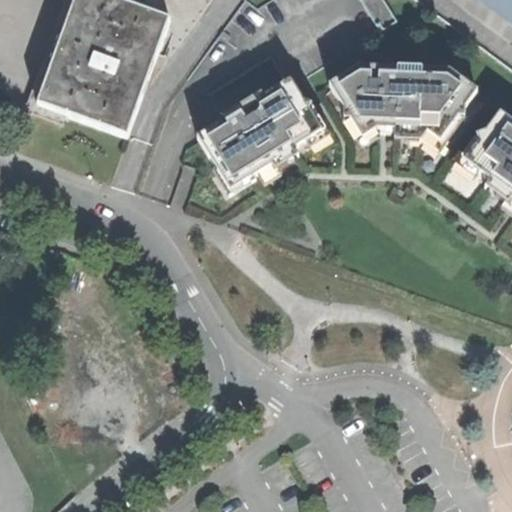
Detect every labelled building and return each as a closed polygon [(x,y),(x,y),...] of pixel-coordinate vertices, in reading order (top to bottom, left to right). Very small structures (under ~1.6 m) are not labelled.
[(35,115),(38,107),(76,0),(0,0),(0,89),(33,120),(35,115)] [(112,0),(76,0),(38,107),(69,118),(82,123),(128,140),(171,21),(141,10),(112,0)] [(511,0),(479,0),(511,24),(511,0)] [(350,122),(361,141),(377,131),(385,131),(394,132),(394,140),(409,140),(409,132),(425,133),(439,144),(457,120),(464,120),(464,109),(477,93),(449,73),(358,69),(329,87),(344,111),(343,122),(350,122)] [(222,172),(234,191),(262,173),(271,168),(274,173),(287,166),(284,161),(296,153),(294,151),(321,134),(309,113),(311,107),(303,103),(290,83),(263,100),(261,96),(222,120),(224,123),(197,140),(218,175),(222,172)] [(479,143),(464,163),(490,182),(488,184),(499,192),(495,198),(508,207),(511,202),(511,124),(499,115),(485,134),(476,136),(479,143)]
